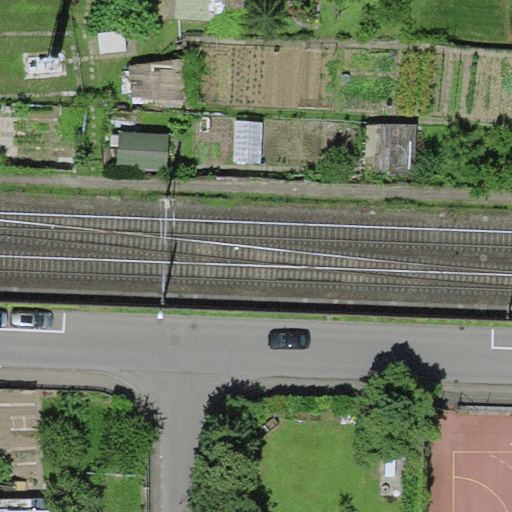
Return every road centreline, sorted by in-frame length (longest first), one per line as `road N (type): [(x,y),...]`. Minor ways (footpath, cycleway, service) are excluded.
road 1 (residential): [(181,346),(511,359)]
road 2 (residential): [(0,338),(181,346)]
road 3 (residential): [(181,511),(181,346)]
